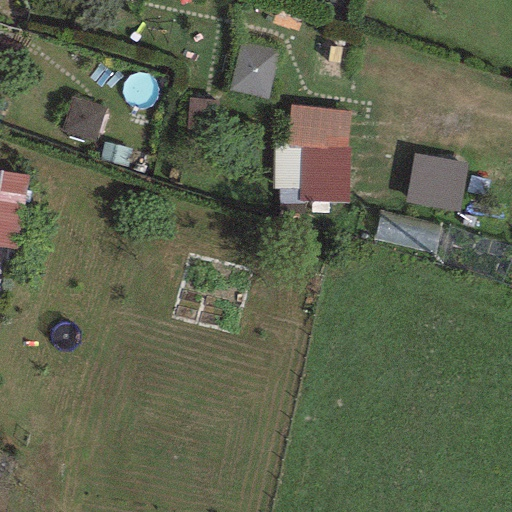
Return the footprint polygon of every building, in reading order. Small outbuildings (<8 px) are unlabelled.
[(278,55),(237,46),(227,93),(268,101),(278,55)] [(215,104),(187,101),(182,151),(210,153),(215,104)] [(348,115),(291,108),(284,147),(274,147),(278,201),(344,205),(348,115)] [(467,167),(415,156),(405,205),(457,216),(467,167)] [(23,176),(0,173),(0,246),(13,248),(23,176)]
